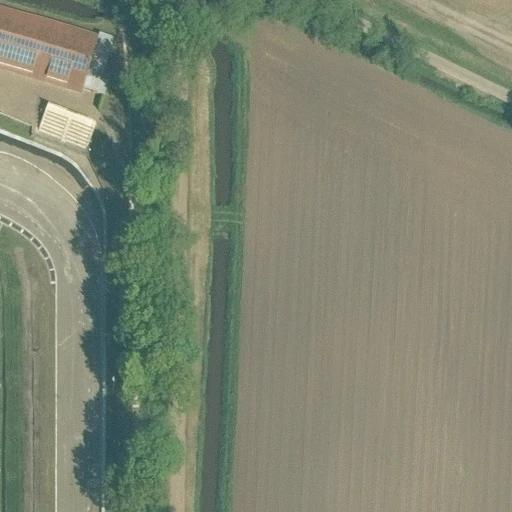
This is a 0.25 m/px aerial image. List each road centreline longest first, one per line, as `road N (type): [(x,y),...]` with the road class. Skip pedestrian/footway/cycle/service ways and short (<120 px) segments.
road 1 (track): [(178,511),(189,0)]
road 2 (unclassified): [(511,100),(304,0)]
